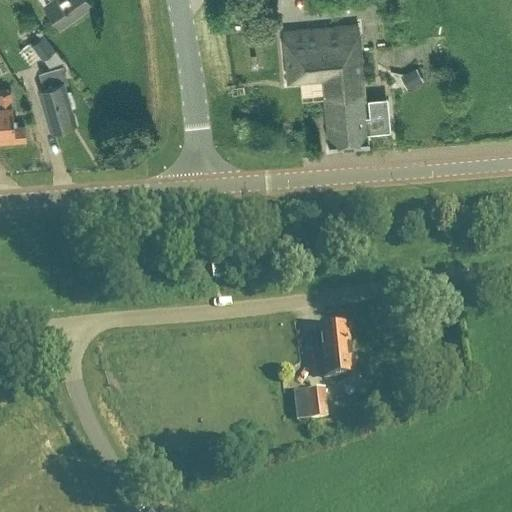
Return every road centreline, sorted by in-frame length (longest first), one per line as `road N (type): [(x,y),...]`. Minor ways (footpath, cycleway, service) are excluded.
road 1 (unclassified): [(64,326),(511,280)]
road 2 (tertiary): [(203,189),(511,164)]
road 3 (unclassified): [(144,511),(72,384),(64,326)]
road 4 (tertiary): [(0,205),(203,189)]
road 5 (unclassified): [(203,189),(179,0)]
